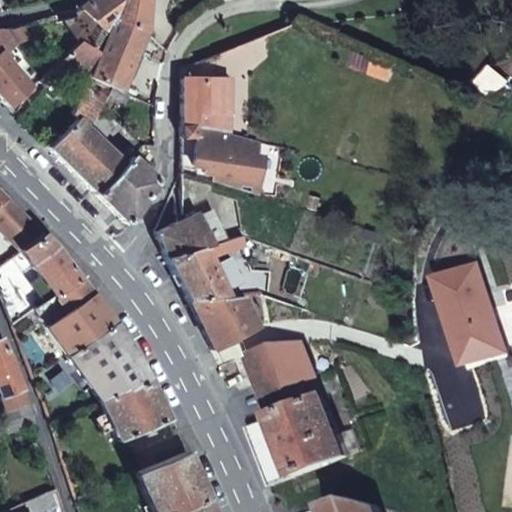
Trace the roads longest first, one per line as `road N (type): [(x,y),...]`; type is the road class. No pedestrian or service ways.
road 1 (residential): [(336,0),(218,14),(183,36),(166,105),(167,194),(116,272)]
road 2 (tertiary): [(116,272),(217,418),(256,511)]
road 3 (tertiary): [(0,155),(116,272)]
